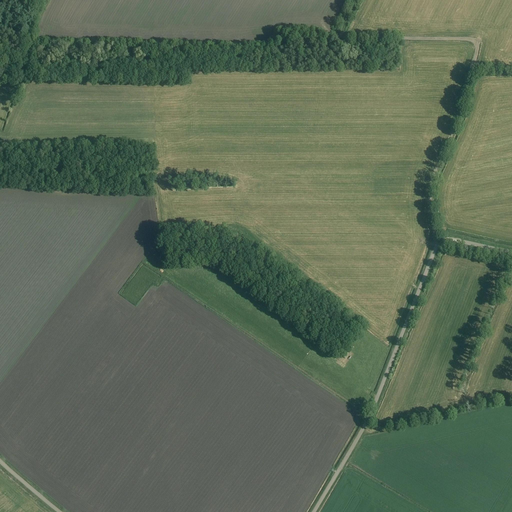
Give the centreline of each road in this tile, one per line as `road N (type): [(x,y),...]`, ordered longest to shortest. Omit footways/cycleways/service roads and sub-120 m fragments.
road 1 (unclassified): [(313,511),(372,408),(435,246),(452,239),(511,252)]
road 2 (track): [(438,243),(430,189),(477,44),(331,36)]
